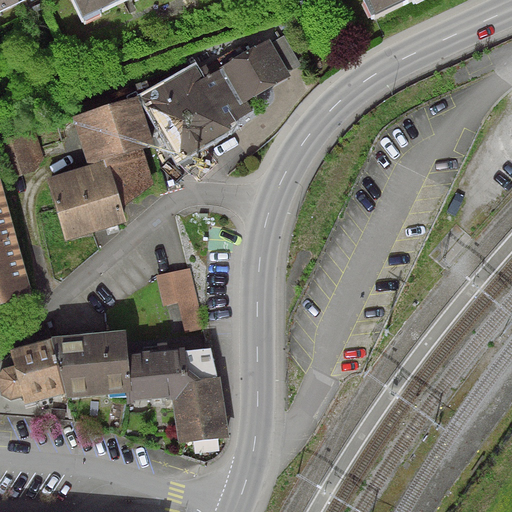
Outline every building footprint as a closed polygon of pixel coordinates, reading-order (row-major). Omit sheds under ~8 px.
[(0,0),(0,10),(22,0),(0,0)] [(73,0),(83,18),(119,0),(73,0)] [(367,0),(374,15),(405,0),(367,0)] [(285,35),(273,42),(290,71),(301,65),(285,35)] [(196,65),(143,95),(178,158),(233,127),(231,124),(255,110),(249,101),(293,77),(290,71),(273,42),(271,37),(244,52),(241,46),(218,59),(223,66),(211,73),(206,65),(198,69),(196,65)] [(72,116),(87,166),(104,161),(143,149),(155,145),(139,95),(72,116)] [(36,170),(44,157),(36,130),(0,140),(10,177),(36,170)] [(153,184),(143,149),(104,161),(106,167),(110,166),(123,207),(153,184)] [(106,167),(104,161),(87,166),(46,178),(65,241),(127,222),(123,207),(110,166),(106,167)] [(0,304),(34,295),(0,174),(0,304)] [(191,267),(156,275),(163,306),(178,302),(185,332),(205,327),(191,267)] [(126,329),(51,336),(52,338),(66,393),(67,398),(126,391),(131,391),(128,354),(126,329)] [(66,393),(52,338),(10,349),(14,365),(2,369),(0,372),(0,388),(2,394),(11,400),(23,396),(25,404),(66,393)] [(143,352),(128,354),(131,391),(126,391),(127,403),(172,399),(179,444),(229,437),(220,376),(217,377),(211,347),(168,350),(167,342),(142,344),(143,352)]
